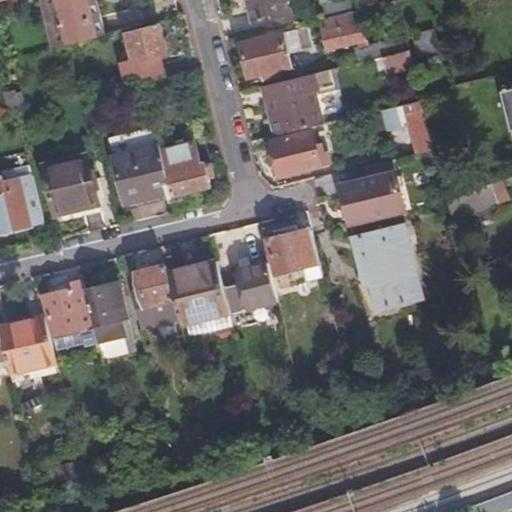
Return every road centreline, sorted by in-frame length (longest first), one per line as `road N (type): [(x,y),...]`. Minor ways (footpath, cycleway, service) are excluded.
road 1 (unclassified): [(0,273),(246,209)]
road 2 (unclassified): [(246,209),(194,0)]
